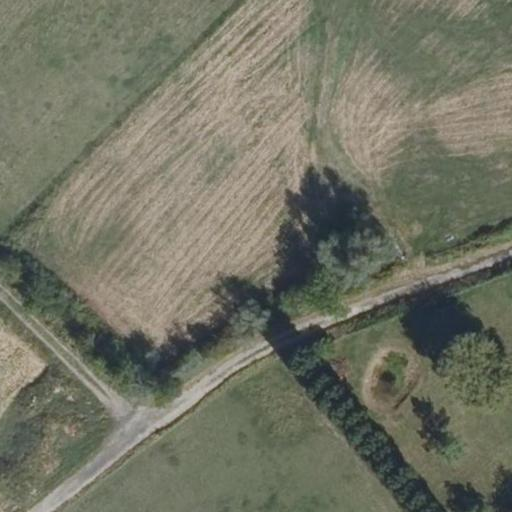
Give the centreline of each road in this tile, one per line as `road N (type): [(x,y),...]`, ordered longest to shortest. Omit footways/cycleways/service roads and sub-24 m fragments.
road 1 (track): [(39,511),(256,351),(511,254)]
road 2 (track): [(141,429),(0,289)]
